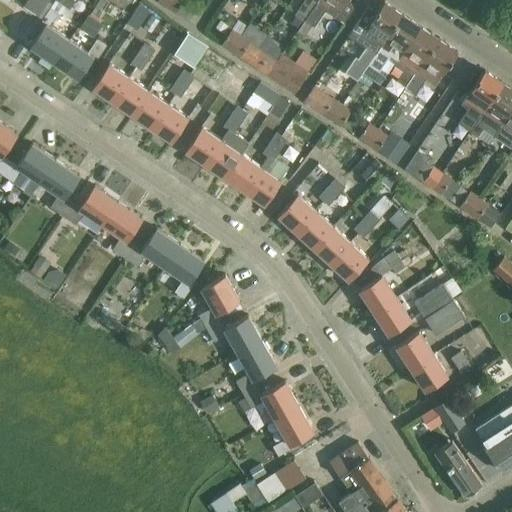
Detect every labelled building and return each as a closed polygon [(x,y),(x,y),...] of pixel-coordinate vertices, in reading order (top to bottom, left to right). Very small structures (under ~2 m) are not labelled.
[(50,0),(49,0),(28,0),(24,7),(39,16),(50,0)] [(172,0),(167,7),(190,22),(197,10),(184,1),(185,0),(172,0)] [(238,0),(232,8),(243,17),(257,0),(238,0)] [(317,4),(319,0),(305,0),(296,14),(305,20),(298,31),(317,4)] [(319,0),(317,4),(298,31),(306,36),(313,25),(315,27),(326,11),(344,23),(359,0),(319,0)] [(369,6),(349,35),(376,54),(403,14),(384,1),(377,12),(369,6)] [(127,23),(138,30),(150,12),(139,5),(127,23)] [(43,30),(32,46),(56,62),(71,40),(52,28),(61,15),(62,14),(52,8),(44,20),(43,22),(47,24),(43,30)] [(153,31),(164,23),(156,12),(145,21),(153,31)] [(399,60),(421,26),(403,14),(376,54),(370,63),(380,70),(391,54),(399,60)] [(89,15),(81,28),(94,37),(102,24),(97,21),(89,15)] [(399,60),(395,66),(404,72),(398,80),(407,87),(417,72),(440,39),(421,26),(399,60)] [(233,50),(243,35),(234,29),(224,44),(233,50)] [(208,47),(189,33),(175,52),(194,66),(208,47)] [(250,62),(260,48),(252,42),(243,35),(233,50),(250,62)] [(71,40),(56,62),(81,79),(92,62),(96,57),(98,58),(107,45),(98,39),(89,52),(71,40)] [(417,72),(407,87),(416,93),(426,78),(436,85),(442,76),(447,68),(459,52),(440,39),(417,72)] [(155,49),(150,46),(145,43),(138,53),(148,60),(155,49)] [(269,75),(283,53),(278,60),(260,48),(250,62),(269,75)] [(141,70),(148,60),(138,53),(131,63),(141,70)] [(283,53),(269,75),(295,92),(310,71),(283,53)] [(341,83),(355,67),(341,55),(327,72),(341,83)] [(114,102),(131,77),(111,63),(94,88),(114,102)] [(195,77),(191,74),(185,70),(179,80),(189,87),(195,77)] [(480,118),(504,83),(485,70),(462,104),(468,108),(459,122),(472,130),(480,118)] [(134,115),(151,90),(131,77),(114,102),(134,115)] [(172,90),(177,93),(199,108),(213,89),(195,77),(189,87),(179,80),(172,90)] [(261,82),(254,93),(273,105),(280,95),(261,82)] [(480,118),(472,130),(472,131),(479,135),(484,128),(495,135),(499,128),(511,109),(511,88),(504,83),(480,118)] [(154,128),(170,104),(151,90),(134,115),(154,128)] [(249,112),(237,104),(220,93),(207,113),(224,124),(230,114),(243,122),(249,112)] [(334,119),(344,104),(329,94),(319,109),(334,119)] [(280,118),(290,101),(280,95),(273,105),(270,111),(280,118)] [(170,104),(154,128),(174,142),(190,117),(170,104)] [(344,104),(334,119),(343,125),(353,110),(344,104)] [(511,147),(511,109),(499,128),(495,135),(494,136),(511,147)] [(236,132),(243,122),(230,114),(224,124),(230,128),(236,132)] [(0,119),(0,169),(8,157),(5,155),(20,133),(0,119)] [(390,128),(397,139),(409,132),(403,121),(390,128)] [(370,143),(379,128),(370,122),(360,137),(370,143)] [(225,139),(224,138),(205,125),(187,151),(207,165),(225,139)] [(251,142),(236,132),(230,128),(224,138),(225,139),(207,165),(227,178),(243,151),(245,152),(251,142)] [(379,128),(370,143),(379,149),(388,134),(379,128)] [(288,139),(283,136),(279,133),(272,142),(281,149),(288,139)] [(340,133),(325,151),(341,164),(356,146),(340,133)] [(275,158),(281,149),(272,142),(265,152),(275,158)] [(43,182),(58,159),(34,143),(19,164),(15,162),(6,175),(15,181),(24,169),(43,182)] [(435,166),(434,167),(427,161),(430,157),(418,148),(405,168),(425,181),(425,180),(434,186),(444,172),(435,166)] [(264,165),(245,152),(243,151),(227,178),(246,191),(264,165)] [(375,158),(361,175),(371,184),(385,168),(375,158)] [(58,159),(43,182),(60,194),(52,206),(62,212),(71,199),(67,197),(82,176),(58,159)] [(264,165),(246,191),(266,205),(284,178),(264,165)] [(444,172),(434,186),(444,193),(453,179),(444,172)] [(345,186),(342,183),(337,178),(329,187),(337,195),(345,186)] [(105,224),(121,202),(96,185),(82,207),(77,204),(68,217),(77,223),(85,211),(105,224)] [(329,204),(337,195),(329,187),(321,196),(329,204)] [(470,212),(480,197),(471,191),(461,205),(470,212)] [(318,210),(311,203),(300,193),(280,215),(298,232),(318,210)] [(479,218),(489,203),(480,197),(470,212),(479,218)] [(390,209),(386,206),(379,199),(370,208),(372,211),(381,219),(390,209)] [(491,226),(502,209),(491,201),(489,203),(479,218),(491,226)] [(121,202),(105,224),(122,236),(114,247),(123,254),(132,241),(130,240),(145,218),(121,202)] [(315,248),(335,226),(318,210),(298,232),(315,248)] [(373,228),(381,219),(372,211),(364,219),(373,228)] [(365,237),(373,228),(364,219),(356,228),(365,237)] [(333,264),(353,242),(335,226),(315,248),(333,264)] [(167,267),(183,244),(158,228),(144,249),(139,246),(130,259),(139,265),(147,253),(167,267)] [(15,259),(22,249),(11,241),(4,251),(15,259)] [(353,242),(333,264),(351,280),(371,258),(353,242)] [(183,244),(167,267),(184,278),(176,291),(186,297),(195,284),(192,282),(207,260),(183,244)] [(376,311),(399,297),(384,274),(393,268),(396,273),(413,262),(405,249),(398,253),(396,251),(387,257),(373,268),(379,278),(362,289),(376,311)] [(511,261),(505,256),(495,268),(511,282),(511,261)] [(40,279),(51,263),(41,257),(31,272),(40,279)] [(49,271),(45,278),(57,287),(66,274),(58,269),(49,271)] [(223,319),(221,315),(219,312),(241,300),(227,274),(204,287),(215,305),(202,313),(209,327),(223,319)] [(427,318),(454,300),(444,284),(417,302),(427,318)] [(74,294),(67,303),(82,313),(88,303),(74,294)] [(107,297),(95,315),(114,327),(126,310),(107,297)] [(399,297),(376,311),(391,333),(413,319),(399,297)] [(454,300),(427,318),(438,334),(464,316),(454,300)] [(241,353),(264,340),(250,315),(227,327),(225,323),(223,319),(209,327),(217,340),(230,333),(241,353)] [(200,332),(192,322),(174,337),(181,346),(200,332)] [(166,327),(159,335),(173,353),(181,346),(174,337),(166,327)] [(413,367),(435,352),(421,330),(398,345),(413,367)] [(259,386),(258,383),(255,378),(278,366),(264,340),(241,353),(252,372),(239,380),(246,393),(259,386)] [(462,351),(452,358),(463,374),(472,367),(462,351)] [(435,352),(413,367),(427,389),(450,375),(435,352)] [(277,419),(300,405),(286,380),(263,393),(261,389),(259,386),(246,393),(248,397),(239,401),(244,411),(266,399),(277,419)] [(208,412),(225,402),(219,390),(202,400),(208,412)] [(462,408),(453,395),(437,406),(446,419),(462,408)] [(511,403),(476,428),(504,471),(511,465),(511,403)] [(300,405),(277,419),(288,438),(274,446),(279,456),(294,448),(291,444),(315,431),(300,405)] [(423,415),(431,429),(446,420),(446,419),(437,406),(423,415)] [(453,440),(446,444),(436,451),(467,496),(484,484),(461,452),(453,440)] [(408,511),(359,442),(330,462),(352,493),(340,501),(348,511),(408,511)] [(247,495),(257,510),(307,479),(294,459),(258,483),(253,475),(241,485),(247,495)] [(266,472),(261,463),(250,469),(255,478),(266,472)] [(215,511),(239,511),(233,502),(247,495),(241,485),(239,481),(222,491),(222,493),(209,503),(215,511)] [(322,495),(314,483),(296,495),(303,507),(322,495)]
